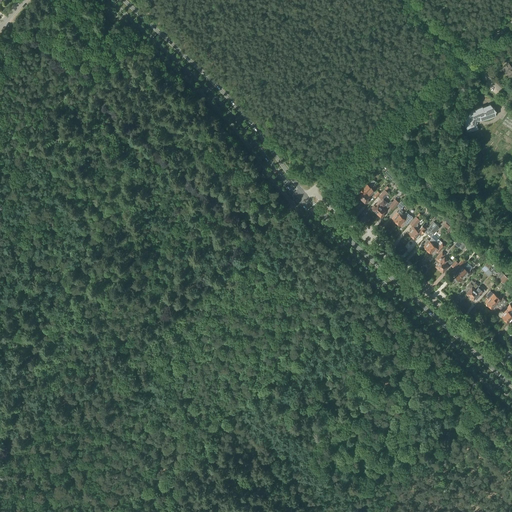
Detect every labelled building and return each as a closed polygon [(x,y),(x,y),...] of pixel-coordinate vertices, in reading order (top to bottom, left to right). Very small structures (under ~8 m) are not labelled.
[(511,66),(511,67),(509,63),(503,69),(507,74),(508,73),(511,76),(511,75),(511,66)] [(496,111),(490,104),(483,107),(482,106),(471,111),(469,113),(467,115),(466,117),(466,118),(465,119),(465,120),(465,123),(466,126),(467,128),(466,128),(467,131),(469,131),(471,131),(473,130),(475,130),(476,130),(477,128),(477,127),(476,124),(475,123),(475,122),(476,120),(477,120),(478,120),(480,120),(481,120),(483,119),(484,119),(486,119),(488,118),(492,117),(495,115),(495,112),(496,111)] [(387,170),(391,174),(394,177),(398,173),(391,166),(387,170)] [(371,188),(376,182),(373,180),(368,185),(364,182),(357,190),(358,191),(356,194),(358,196),(358,197),(359,198),(360,198),(361,199),(366,193),(371,188)] [(377,213),(382,207),(387,202),(383,199),(388,193),(386,191),(389,188),(387,186),(384,189),(385,189),(378,197),(380,199),(374,205),(371,208),(374,210),(374,211),(375,213),(376,212),(377,213)] [(366,193),(361,199),(361,200),(363,201),(363,202),(364,201),(366,204),(369,200),(367,199),(373,192),(374,193),(375,192),(373,190),(371,188),(366,193)] [(392,218),(396,222),(403,214),(402,213),(403,212),(403,211),(401,209),(405,204),(408,201),(405,197),(401,202),(398,206),(401,209),(396,214),(395,214),(392,218)] [(399,202),(395,199),(392,202),(391,201),(390,201),(388,203),(387,202),(382,207),(377,213),(377,214),(379,216),(382,218),(384,215),(383,213),(389,206),(393,210),(399,202)] [(403,214),(396,222),(401,226),(404,223),(406,225),(413,218),(413,217),(411,215),(410,216),(406,212),(404,214),(403,214)] [(412,226),(413,227),(416,223),(417,224),(420,220),(416,216),(409,223),(412,226)] [(421,234),(424,231),(428,235),(428,234),(436,225),(437,225),(433,222),(428,228),(423,224),(420,228),(412,236),(415,239),(418,237),(419,238),(422,234),(421,234)] [(418,225),(417,224),(416,223),(413,227),(410,229),(411,230),(409,233),(412,236),(420,228),(417,226),(418,225)] [(423,247),(428,251),(436,241),(438,239),(433,234),(439,228),(436,225),(428,234),(432,238),(429,241),(428,239),(425,242),(426,243),(423,247)] [(458,241),(461,244),(464,242),(465,240),(467,238),(464,235),(461,237),(458,241)] [(436,241),(428,251),(431,253),(435,250),(438,253),(445,245),(438,239),(436,241)] [(464,242),(461,244),(459,246),(463,250),(468,243),(465,240),(464,242)] [(442,251),(435,259),(439,262),(438,263),(437,263),(436,264),(436,265),(436,266),(437,266),(436,267),(437,268),(438,268),(439,268),(439,269),(444,263),(447,260),(445,257),(443,256),(444,255),(445,254),(444,253),(442,251)] [(444,263),(439,269),(440,269),(440,270),(441,271),(442,271),(442,272),(450,264),(454,267),(454,268),(455,267),(458,264),(459,263),(458,263),(454,259),(454,260),(453,261),(449,258),(447,260),(444,263)] [(492,265),(488,261),(481,269),(485,273),(492,265)] [(460,280),(461,281),(469,272),(470,270),(465,265),(463,267),(459,270),(460,271),(455,277),(456,277),(455,278),(455,279),(456,280),(457,281),(458,281),(459,281),(460,280)] [(499,280),(504,274),(501,272),(496,278),(499,280)] [(504,274),(499,280),(504,284),(509,279),(504,274)] [(470,289),(466,293),(467,294),(467,295),(468,296),(469,296),(470,296),(475,290),(477,288),(479,285),(475,282),(473,284),(471,282),(467,287),(470,289)] [(475,290),(470,296),(470,297),(472,299),(473,299),(475,297),(478,300),(486,291),(479,285),(477,288),(475,290)] [(493,293),(490,290),(484,297),(487,299),(485,302),(487,303),(486,305),(488,306),(489,305),(489,306),(497,297),(493,293)] [(497,297),(489,306),(493,309),(495,306),(497,307),(497,306),(500,309),(507,301),(503,297),(501,300),(497,297)] [(502,317),(505,320),(511,312),(511,305),(510,304),(506,308),(504,306),(502,308),(504,310),(503,311),(504,312),(503,313),(504,314),(502,317)]
